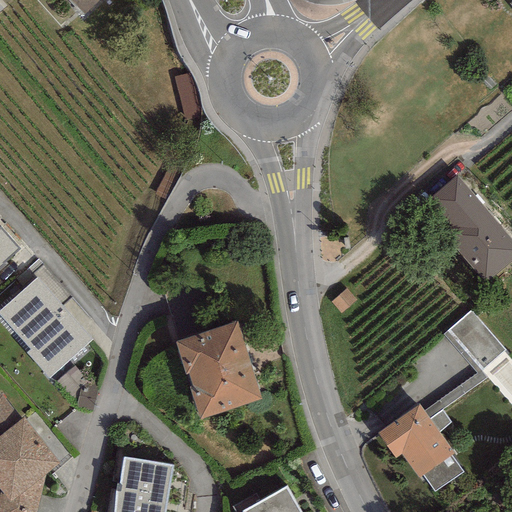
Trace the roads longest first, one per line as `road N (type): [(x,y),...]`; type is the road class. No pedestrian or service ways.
road 1 (residential): [(76,511),(139,277),(186,189),(218,178),(291,217)]
road 2 (tertiary): [(367,511),(315,380),(291,217)]
road 3 (unknown): [(107,396),(183,454),(202,482),(208,511)]
